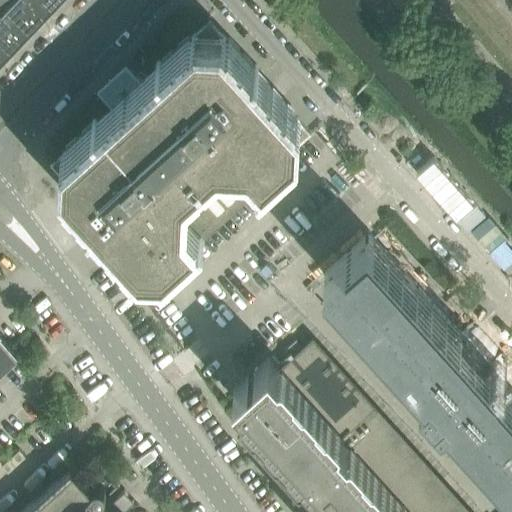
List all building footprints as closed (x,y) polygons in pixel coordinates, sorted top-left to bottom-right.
[(0,0),(0,11),(10,0),(0,0)] [(10,0),(0,11),(0,61),(52,6),(54,3),(58,4),(61,4),(63,2),(64,0),(10,0)] [(255,64),(244,52),(229,36),(227,38),(222,33),(222,34),(210,21),(196,33),(195,32),(190,37),(188,34),(160,59),(159,59),(156,61),(156,62),(157,62),(145,73),(146,73),(108,107),(96,117),(95,117),(92,119),(92,120),(93,120),(65,146),(67,148),(62,153),(63,153),(49,166),(62,179),(61,180),(66,185),(63,187),(73,198),(76,196),(80,201),(78,203),(88,215),(88,216),(90,219),(91,219),(92,218),(102,230),(105,228),(109,233),(107,235),(117,246),(119,244),(124,249),(121,251),(131,262),(134,260),(138,265),(139,264),(151,278),(166,264),(169,267),(299,149),(296,146),(311,133),(299,119),(300,118),(295,113),(297,111),(258,67),(259,66),(258,66),(256,63),(255,63),(255,64)] [(472,343),(462,332),(369,229),(320,273),(422,385),(442,408),(511,484),(511,386),(478,349),(478,348),(477,346),(476,345),(475,344),(473,343),(472,343)] [(0,366),(17,351),(0,332),(0,366)] [(454,511),(307,349),(289,366),(285,361),(280,366),(269,355),(233,388),(244,399),(246,397),(305,462),(303,464),(313,476),(315,473),(322,480),(298,501),(307,511),(454,511)] [(422,385),(407,399),(496,498),(511,484),(442,408),(422,385)] [(101,486),(99,485),(97,485),(95,485),(94,486),(92,487),(73,466),(21,511),(124,511),(122,509),(118,511),(114,511),(103,500),(104,499),(105,498),(105,497),(106,496),(106,495),(106,493),(106,492),(106,491),(105,490),(105,488),(103,487),(102,486),(101,486)]
